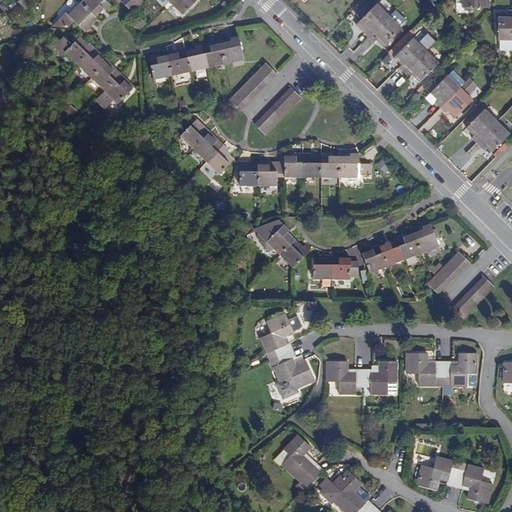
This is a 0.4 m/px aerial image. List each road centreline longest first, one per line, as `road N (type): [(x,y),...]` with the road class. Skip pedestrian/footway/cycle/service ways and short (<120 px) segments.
road 1 (residential): [(511,237),(266,0)]
road 2 (residential): [(316,339),(330,330),(375,329),(494,338)]
